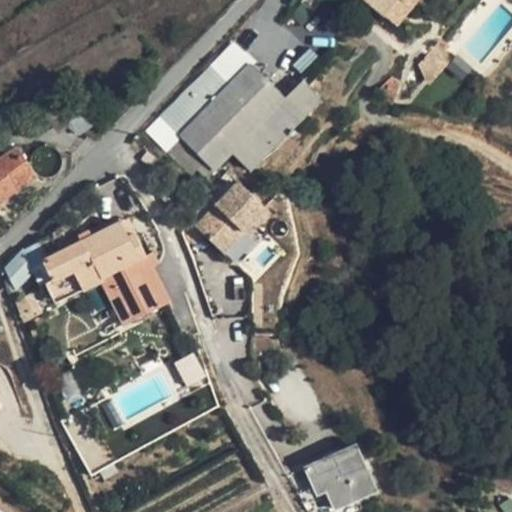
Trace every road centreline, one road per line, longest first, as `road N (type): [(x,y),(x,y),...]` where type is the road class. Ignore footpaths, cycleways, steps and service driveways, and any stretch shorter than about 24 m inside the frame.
road 1 (residential): [(116,138),(168,223),(229,385),(296,511)]
road 2 (residential): [(253,0),(116,138)]
road 3 (residential): [(116,138),(0,251)]
